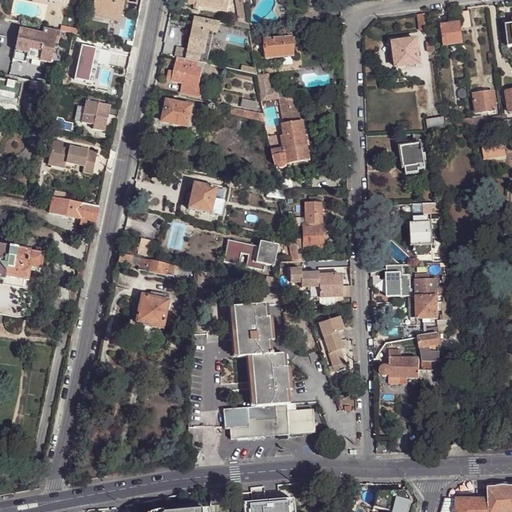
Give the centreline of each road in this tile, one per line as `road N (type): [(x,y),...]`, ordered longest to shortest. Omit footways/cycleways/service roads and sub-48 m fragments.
road 1 (residential): [(448,0),(364,11),(353,23),(368,469)]
road 2 (residential): [(157,0),(51,503)]
road 3 (secondary): [(51,503),(208,477),(368,469)]
